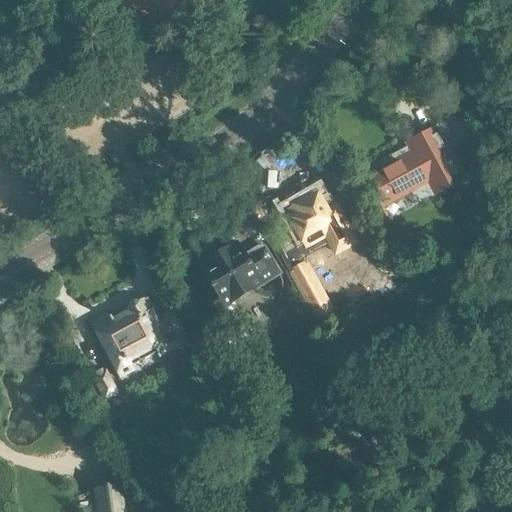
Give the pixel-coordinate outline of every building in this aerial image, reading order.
[(252,27),(255,30),(265,31),(269,27),(269,20),(264,16),(257,16),(253,20),(252,27)] [(390,218),(385,209),(381,202),(413,185),(415,190),(433,180),(439,191),(456,182),(462,178),(447,151),(449,150),(436,127),(409,141),(404,144),(406,148),(389,157),(392,164),(387,162),(381,166),(380,171),(366,178),(388,219),(390,218)] [(331,221),(317,195),(286,211),(307,249),(335,233),(341,244),(355,236),(344,214),(331,221)] [(199,266),(215,293),(196,305),(221,345),(240,333),(224,308),(279,274),(262,246),(245,257),(237,243),(199,266)] [(351,269),(366,261),(360,252),(346,260),(351,269)] [(478,277),(464,277),(464,289),(478,289),(478,277)] [(91,323),(100,340),(97,342),(117,378),(134,370),(132,366),(156,353),(159,358),(189,342),(186,336),(173,312),(161,318),(159,314),(157,315),(147,297),(112,317),(110,313),(91,323)] [(119,395),(105,368),(89,376),(104,403),(119,395)] [(273,487),(266,480),(263,484),(270,491),(273,487)] [(103,511),(131,511),(126,483),(100,486),(103,511)]
